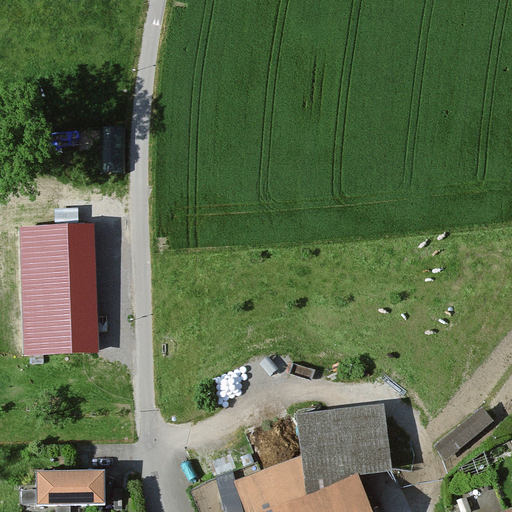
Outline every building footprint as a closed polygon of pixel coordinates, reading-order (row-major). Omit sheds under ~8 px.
[(94,225),(19,227),(23,355),(98,352),(94,225)] [(0,366),(0,399),(29,399),(28,365),(0,366)] [(376,511),(366,481),(397,476),(387,408),(299,420),(305,461),(237,484),(246,511),(376,511)] [(496,425),(485,412),(437,451),(447,464),(496,425)] [(108,509),(109,477),(43,475),(42,507),(108,509)]
